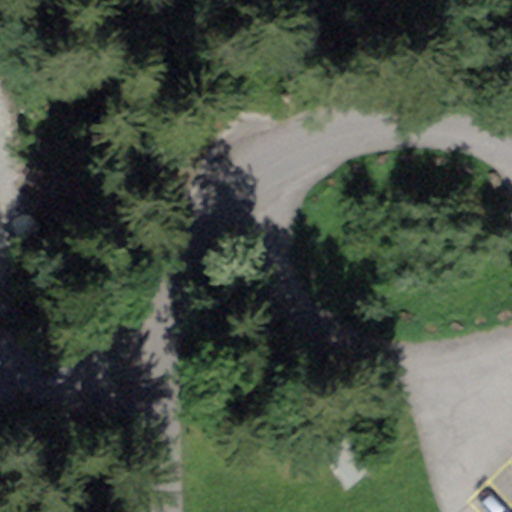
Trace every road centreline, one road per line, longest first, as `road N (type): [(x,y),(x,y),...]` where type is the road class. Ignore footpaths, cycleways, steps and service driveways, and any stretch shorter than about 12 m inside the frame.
road 1 (residential): [(511,156),(458,133),(382,124),(263,162),(192,237),(167,306),(163,511)]
road 2 (track): [(0,389),(167,368)]
